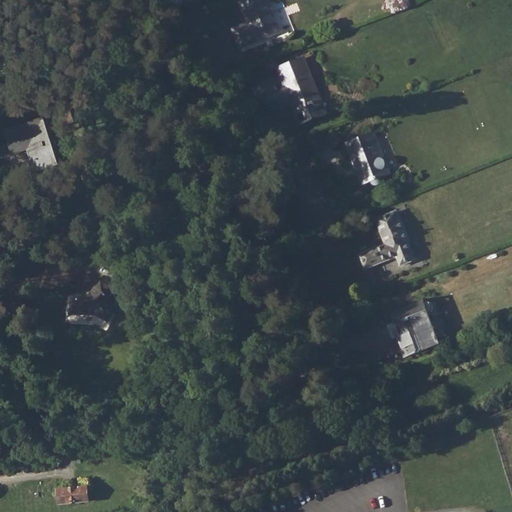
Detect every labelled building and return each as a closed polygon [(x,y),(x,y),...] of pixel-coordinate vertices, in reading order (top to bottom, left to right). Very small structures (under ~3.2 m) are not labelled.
[(281,31),(268,0),(239,0),(248,22),(233,29),(240,47),(281,31)] [(301,59),(296,61),(278,69),(282,81),(274,84),(272,80),(254,88),(259,100),(265,98),(271,114),(292,106),(296,114),(303,111),(307,121),(326,113),(312,76),(308,78),(301,59)] [(45,118),(4,131),(11,153),(29,147),(34,162),(39,160),(43,170),(59,165),(45,118)] [(378,158),(369,135),(347,143),(363,184),(371,181),(372,180),(370,176),(377,173),(379,178),(380,178),(390,173),(383,156),(378,158)] [(366,268),(381,262),(397,255),(401,265),(414,259),(408,241),(409,241),(401,219),(399,220),(395,212),(376,220),(386,244),(360,254),(366,268)] [(77,294),(65,294),(66,306),(69,306),(69,315),(95,314),(108,322),(117,306),(107,300),(115,286),(99,277),(91,292),(89,292),(89,296),(77,296),(77,294)] [(423,301),(395,312),(392,314),(396,325),(399,324),(403,334),(396,336),(405,357),(435,345),(431,336),(428,337),(424,329),(428,327),(423,316),(429,314),(430,313),(431,311),(433,309),(433,307),(432,305),(432,304),(431,302),(430,302),(428,301),(426,301),(425,301),(423,301)] [(270,401),(257,412),(262,418),(275,407),(270,401)] [(199,432),(191,433),(193,449),(200,448),(199,432)] [(87,488),(59,490),(60,504),(89,501),(87,488)]
